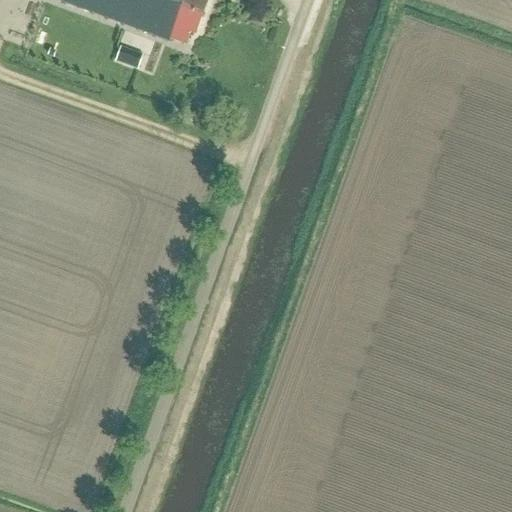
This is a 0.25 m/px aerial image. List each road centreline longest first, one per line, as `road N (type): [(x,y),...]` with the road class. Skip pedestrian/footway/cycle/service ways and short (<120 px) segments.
road 1 (unclassified): [(122,511),(306,0)]
road 2 (track): [(247,165),(0,76)]
